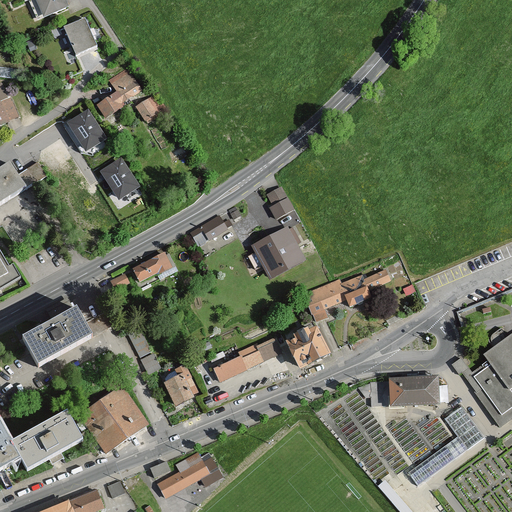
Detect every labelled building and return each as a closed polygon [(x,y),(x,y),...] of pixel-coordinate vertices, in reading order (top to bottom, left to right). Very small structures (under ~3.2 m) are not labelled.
[(70,8),(66,0),(37,0),(45,19),(70,8)] [(77,56),(98,47),(86,20),(65,29),(77,56)] [(143,95),(127,70),(109,81),(118,96),(97,109),(107,125),(126,112),(123,107),(143,95)] [(167,114),(157,97),(137,109),(147,126),(167,114)] [(9,100),(0,104),(0,134),(22,122),(9,100)] [(99,136),(82,110),(57,126),(75,152),(99,136)] [(76,162),(54,129),(30,144),(53,178),(76,162)] [(18,175),(29,192),(48,179),(38,163),(18,175)] [(0,210),(29,192),(18,175),(12,166),(0,173),(0,210)] [(150,201),(130,166),(99,184),(120,219),(150,201)] [(115,225),(89,185),(56,207),(82,247),(115,225)] [(273,205),(287,198),(281,187),(267,194),(273,205)] [(294,210),(287,198),(273,205),(269,208),(276,220),(294,210)] [(228,229),(221,218),(193,234),(200,246),(228,229)] [(308,265),(289,230),(252,251),(270,285),(308,265)] [(0,292),(0,293),(21,281),(13,267),(10,270),(0,253),(0,292)] [(166,256),(133,272),(142,289),(174,273),(166,256)] [(378,296),(368,271),(343,280),(353,305),(378,296)] [(126,275),(111,284),(116,293),(131,285),(126,275)] [(353,305),(343,280),(308,293),(318,318),(353,305)] [(94,343),(78,313),(25,343),(42,373),(94,343)] [(329,356),(315,327),(287,341),(301,370),(329,356)] [(161,370),(141,328),(129,334),(149,376),(161,370)] [(476,391),(474,393),(499,428),(511,418),(511,331),(482,354),(487,361),(472,371),(462,358),(453,365),(460,375),(462,373),(476,391)] [(285,359),(274,336),(214,363),(224,387),(285,359)] [(179,381),(166,387),(178,413),(198,404),(195,397),(200,395),(187,367),(175,373),(179,381)] [(405,381),(388,382),(390,410),(440,408),(440,404),(439,386),(439,379),(428,380),(422,380),(418,380),(405,381)] [(448,386),(439,386),(440,404),(449,404),(448,386)] [(151,427),(122,389),(79,419),(106,458),(151,427)] [(484,440),(462,409),(445,421),(458,440),(409,474),(418,487),(484,440)] [(84,442),(67,412),(13,443),(23,462),(29,472),(84,442)] [(0,475),(23,462),(13,443),(0,420),(0,475)] [(202,459),(199,453),(176,466),(180,472),(158,485),(166,499),(199,481),(204,490),(223,479),(210,455),(202,459)] [(155,468),(151,470),(155,479),(172,472),(167,463),(155,468)] [(124,493),(120,481),(106,486),(111,498),(124,493)] [(98,511),(103,510),(96,491),(68,501),(72,511),(98,511)] [(72,511),(68,501),(41,511),(72,511)]
